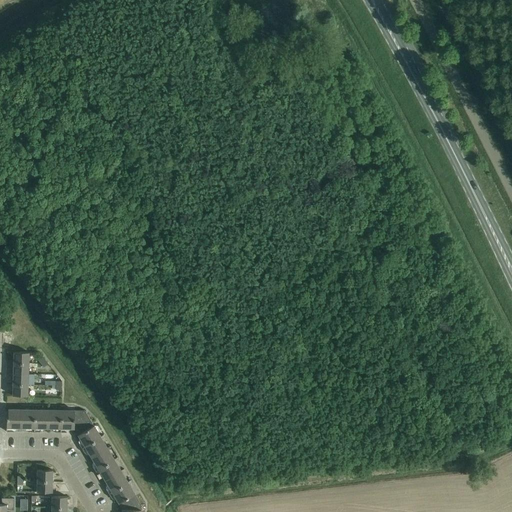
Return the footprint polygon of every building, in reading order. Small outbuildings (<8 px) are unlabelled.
[(13,362),(29,363),(29,352),(14,351),(13,362)] [(29,363),(13,362),(13,373),(28,373),(29,363)] [(28,373),(13,373),(13,384),(28,384),(28,373)] [(28,384),(13,384),(13,395),(28,395),(28,384)] [(21,428),(21,409),(8,409),(8,417),(6,417),(6,431),(14,431),(14,427),(21,428)] [(21,409),(21,428),(29,428),(29,431),(34,431),(35,409),(21,409)] [(48,409),(35,409),(34,431),(40,432),(40,428),(47,428),(48,409)] [(61,410),(48,409),(47,428),(55,428),(55,432),(61,432),(61,410)] [(74,410),(61,410),(61,432),(66,432),(66,428),(74,428),(74,410)] [(74,410),(74,428),(77,433),(93,424),(85,410),(74,410)] [(93,424),(77,433),(82,441),(79,443),(80,446),(99,435),(93,424)] [(99,435),(80,446),(84,453),(88,451),(90,456),(106,446),(99,435)] [(106,446),(90,456),(94,462),(91,464),(94,469),(113,458),(106,446)] [(113,458),(94,469),(97,474),(100,472),(104,478),(120,469),(113,458)] [(37,480),(52,481),(52,470),(37,469),(37,480)] [(127,480),(120,469),(104,478),(108,485),(105,487),(108,492),(127,480)] [(52,481),(37,480),(36,492),(52,492),(52,481)] [(127,480),(108,492),(110,496),(114,495),(118,502),(134,492),(127,480)] [(141,504),(134,492),(118,502),(122,509),(141,509),(141,504)] [(52,496),(51,507),(67,507),(67,496),(52,496)] [(0,511),(6,511),(6,510),(14,510),(14,498),(2,498),(1,504),(0,503),(0,511)]
